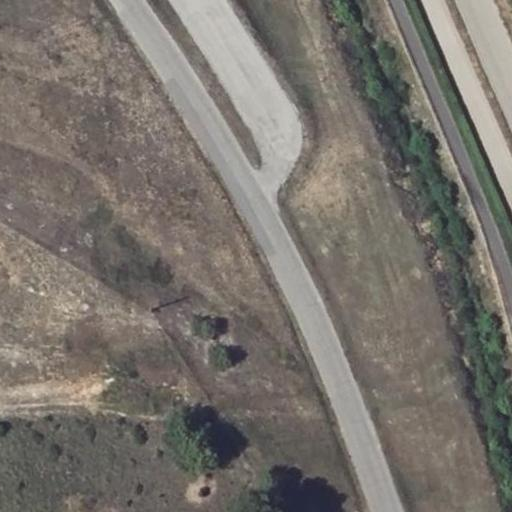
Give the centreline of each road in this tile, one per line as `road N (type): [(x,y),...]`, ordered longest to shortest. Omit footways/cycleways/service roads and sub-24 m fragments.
road 1 (unknown): [(397,0),(490,220),(511,297)]
road 2 (unknown): [(511,189),(430,0)]
road 3 (track): [(0,410),(69,408),(203,424)]
